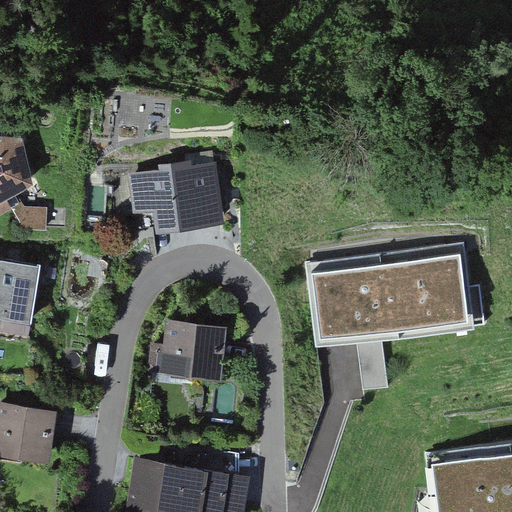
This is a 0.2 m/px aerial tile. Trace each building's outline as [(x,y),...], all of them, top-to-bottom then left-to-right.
[(20,134),(0,133),(0,215),(10,208),(5,198),(33,182),(20,134)] [(208,162),(126,171),(131,210),(149,208),(151,225),(177,222),(202,219),(214,218),(208,162)] [(47,227),(47,205),(21,204),(21,227),(47,227)] [(463,245),(304,261),(312,342),(339,340),(356,338),(379,336),(471,326),(463,245)] [(30,261),(0,256),(0,317),(22,320),(30,261)] [(219,323),(162,319),(160,344),(149,343),(147,369),(215,374),(217,341),(219,323)] [(50,368),(81,375),(86,356),(91,334),(59,326),(50,368)] [(379,336),(356,338),(361,387),(384,385),(379,336)] [(49,406),(0,398),(0,458),(40,464),(46,424),(49,406)] [(511,511),(511,438),(433,451),(442,511),(511,511)] [(158,460),(131,456),(121,511),(239,511),(243,482),(243,474),(235,473),(235,452),(225,451),(224,446),(159,444),(158,460)]
